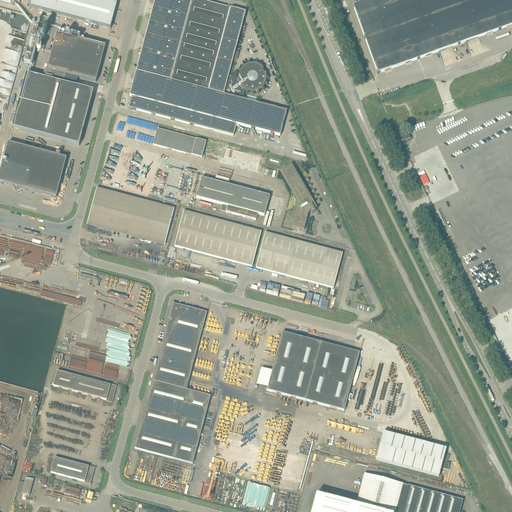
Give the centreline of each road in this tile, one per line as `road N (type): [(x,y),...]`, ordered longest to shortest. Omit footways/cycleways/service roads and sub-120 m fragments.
road 1 (unclassified): [(164,281),(70,255),(137,0)]
road 2 (unclassified): [(210,511),(115,480),(164,281)]
road 3 (unclassified): [(363,334),(164,281)]
road 4 (unknown): [(109,105),(270,144),(283,139),(289,122)]
road 5 (unknown): [(511,39),(347,94)]
road 6 (unclassified): [(442,286),(368,133)]
road 7 (unclassified): [(442,286),(511,439)]
road 8 (unknown): [(216,295),(219,385),(281,413)]
road 9 (unknown): [(404,210),(450,191),(460,195),(497,262),(511,264)]
road 10 (unclassified): [(308,0),(368,133)]
road 11 (unclassified): [(511,414),(442,286)]
road 12 (unclassified): [(368,133),(318,0)]
